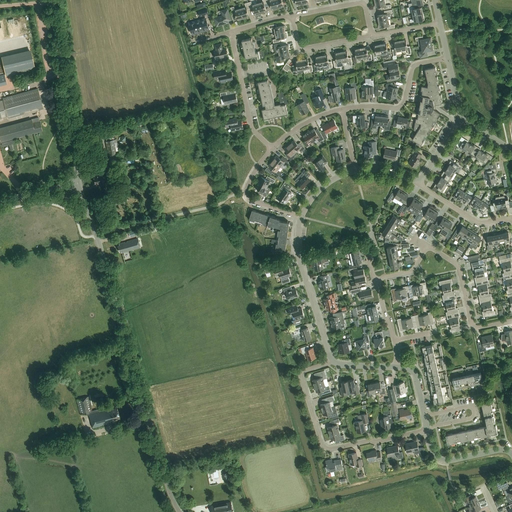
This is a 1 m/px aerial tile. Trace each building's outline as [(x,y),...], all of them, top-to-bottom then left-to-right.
[(262,0),(263,2),(258,4),(260,13),(266,11),(264,5),(267,4),(265,0),(262,0)] [(272,10),(278,8),(275,0),(265,0),(267,4),(270,3),(272,10)] [(275,0),(278,8),(283,6),(281,0),(275,0)] [(384,9),(391,8),(391,5),(386,6),(384,0),(375,2),(375,4),(374,4),(375,8),(376,7),(376,8),(383,6),(384,9)] [(248,3),(250,9),(253,8),(255,15),(260,13),(258,4),(252,5),(251,2),(248,3)] [(240,9),(243,18),(249,17),(247,10),(250,9),(248,3),(245,4),(246,7),(240,9)] [(413,15),(423,13),(422,7),(415,9),(414,6),(409,7),(407,8),(408,13),(412,12),(413,15)] [(198,10),(200,17),(209,14),(207,7),(198,10)] [(237,20),(243,18),(240,9),(235,10),(234,7),(231,8),(232,14),(235,13),(237,20)] [(228,21),(231,20),(227,9),(222,11),(223,16),(214,18),(217,26),(228,23),(228,21)] [(388,20),(388,19),(391,19),(390,14),(392,13),(392,10),(384,11),(385,14),(377,16),(378,16),(377,16),(377,19),(378,19),(379,22),(388,20)] [(423,13),(413,15),(414,18),(410,19),(410,22),(424,19),(423,13)] [(192,33),(208,28),(206,20),(200,21),(199,20),(195,21),(195,23),(189,24),(190,26),(188,26),(190,32),(192,32),(192,33)] [(390,25),(388,20),(379,22),(379,24),(378,24),(379,27),(380,27),(387,26),(387,29),(395,28),(394,24),(390,25)] [(274,28),(275,33),(285,32),(285,29),(285,26),(284,26),(277,27),(276,24),(269,25),(269,29),(274,28)] [(285,32),(275,33),(276,39),(273,40),(273,43),(280,42),(279,39),(286,37),(287,37),(286,34),(285,34),(285,32)] [(421,46),(432,44),(431,42),(432,41),(431,38),(430,38),(423,39),(423,36),(415,38),(416,41),(418,41),(419,46),(420,46),(421,46)] [(258,60),(265,58),(263,50),(255,52),(252,38),(242,40),(246,58),(257,56),(258,60)] [(400,41),(401,51),(407,50),(408,54),(411,54),(410,46),(407,47),(405,40),(405,39),(402,39),(402,40),(400,41)] [(396,52),(401,51),(400,41),(397,41),(397,40),(394,41),(394,42),(395,49),(392,50),(393,56),(397,55),(396,52)] [(380,45),(382,54),(387,53),(388,57),(391,56),(390,50),(387,51),(386,43),(385,43),(382,43),(382,44),(380,45)] [(214,51),(216,59),(228,56),(226,49),(223,50),(221,44),(215,45),(216,51),(214,51)] [(278,47),(279,53),(289,51),(288,49),(289,49),(289,45),(288,46),(288,45),(281,47),(280,44),(274,45),(274,48),(278,47)] [(376,55),(382,54),(380,45),(378,45),(377,44),(374,45),(374,46),(375,53),(372,53),(374,61),(377,60),(376,55)] [(432,46),(432,44),(421,46),(422,51),(418,52),(419,55),(419,58),(427,57),(426,54),(426,51),(433,50),(433,49),(433,46),(432,46)] [(360,48),(362,58),(368,57),(368,61),(372,60),(371,54),(368,54),(366,47),(366,46),(362,47),(363,48),(360,48)] [(357,59),(362,58),(360,48),(358,49),(358,48),(355,49),(354,50),(356,57),(353,57),(354,63),(357,63),(357,59)] [(343,52),(341,52),(343,62),(343,63),(348,62),(349,66),(352,65),(351,58),(348,58),(347,51),(346,51),(346,50),(343,51),(343,52)] [(289,51),(279,53),(280,56),(276,57),(277,63),(283,61),(283,58),(290,57),(291,57),(290,53),(289,53),(289,51)] [(334,67),(338,67),(343,66),(343,63),(343,62),(341,52),(338,53),(338,52),(335,52),(335,53),(336,60),(333,61),(334,67)] [(321,56),(323,66),(329,65),(329,68),(332,68),(331,61),(328,62),(327,55),(326,54),(323,55),(321,56)] [(317,67),(323,66),(321,56),(319,56),(319,55),(315,56),(315,57),(317,64),(314,65),(315,71),(318,70),(317,67)] [(304,59),(301,60),(303,70),(304,71),(309,70),(310,72),(313,71),(312,65),(309,66),(307,59),(307,58),(304,58),(304,59)] [(304,71),(303,70),(301,60),(299,60),(299,59),(296,60),(296,61),(297,67),(293,68),(294,74),(304,72),(304,71)] [(389,68),(390,72),(399,70),(398,64),(391,65),(390,62),(384,63),(385,69),(389,68)] [(414,130),(417,132),(412,139),(421,145),(424,141),(422,141),(425,137),(426,137),(429,134),(427,133),(430,129),(431,130),(434,126),(432,125),(435,121),(436,122),(438,118),(437,117),(440,113),(434,109),(435,105),(442,104),(441,99),(442,98),(441,94),(440,94),(439,90),(440,89),(439,85),(438,85),(437,81),(438,80),(437,76),(436,76),(435,72),(436,71),(435,67),(425,69),(428,84),(428,87),(422,86),(419,101),(421,101),(419,108),(418,108),(414,130)] [(221,81),(223,82),(233,80),(231,72),(224,74),(223,70),(215,72),(216,78),(218,78),(221,78),(221,81)] [(390,72),(390,74),(386,75),(387,81),(398,79),(397,76),(400,76),(399,70),(390,72)] [(286,104),(290,103),(284,92),(278,93),(281,105),(274,107),(268,79),(258,81),(263,105),(265,105),(266,108),(262,109),(264,119),(288,114),(286,104)] [(362,87),(362,98),(370,97),(370,90),(374,90),(373,82),(373,80),(370,80),(370,82),(370,83),(366,83),(365,83),(364,83),(364,84),(363,84),(363,85),(362,85),(362,87)] [(354,89),(357,89),(357,82),(351,83),(351,88),(345,88),(345,89),(346,89),(347,99),(356,98),(355,98),(354,89)] [(388,88),(387,92),(397,94),(398,88),(394,88),(395,85),(389,84),(386,84),(385,88),(388,88)] [(330,102),(340,100),(338,93),(341,92),(340,86),(329,89),(330,89),(332,95),(328,96),(330,102)] [(38,107),(38,110),(43,109),(37,89),(3,99),(8,118),(24,114),(23,111),(38,107)] [(324,105),(320,96),(323,94),(321,89),(315,91),(317,96),(313,98),(317,108),(317,107),(324,105)] [(397,94),(387,92),(385,91),(384,93),(386,94),(386,97),(396,99),(397,94)] [(225,104),(237,102),(236,93),(227,95),(226,92),(220,93),(221,99),(224,99),(225,104)] [(304,100),(307,99),(304,93),(301,95),(304,101),(297,105),(302,115),(309,111),(304,100)] [(353,123),(357,122),(357,126),(362,126),(362,128),(368,128),(368,122),(365,122),(364,115),(359,116),(359,115),(357,116),(353,116),(353,123)] [(381,126),(382,116),(375,115),(375,121),(372,120),(371,127),(376,128),(377,125),(381,126)] [(388,116),(382,116),(381,126),(385,126),(384,129),(390,130),(391,123),(388,122),(388,116)] [(408,130),(410,122),(407,121),(408,119),(398,117),(397,121),(394,120),(393,126),(396,127),(397,123),(406,126),(405,129),(408,130)] [(232,131),(243,129),(241,121),(237,122),(237,118),(225,121),(226,127),(231,126),(232,131)] [(0,139),(1,142),(42,131),(39,122),(32,124),(31,120),(0,128),(0,139)] [(327,133),(337,128),(334,120),(323,126),(325,130),(321,132),(325,139),(327,138),(325,133),(326,132),(327,133)] [(309,132),(314,141),(317,139),(319,142),(324,139),(320,133),(318,135),(314,129),(309,132)] [(311,143),(314,141),(309,132),(303,135),(307,141),(305,143),(308,148),(312,145),(311,143)] [(461,144),(459,147),(466,152),(470,144),(467,142),(468,141),(461,137),(458,142),(461,144)] [(12,140),(1,143),(3,149),(14,147),(12,140)] [(114,140),(105,141),(108,155),(110,155),(115,154),(117,153),(114,140)] [(289,145),(296,152),(299,150),(301,153),(306,149),(300,142),(298,144),(294,140),(289,145)] [(373,157),(373,153),(376,153),(375,142),(369,142),(369,146),(364,147),(364,151),(365,151),(365,157),(373,157)] [(470,144),(466,152),(472,156),(478,147),(475,145),(474,146),(470,144)] [(293,155),(296,152),(289,145),(284,149),(288,153),(285,155),(290,161),(295,157),(293,155)] [(334,162),(345,160),(343,149),(339,150),(338,146),(332,148),(333,155),(336,155),(338,161),(334,162)] [(400,157),(401,150),(397,149),(396,152),(385,149),(386,147),(383,157),(395,160),(396,156),(400,157)] [(478,147),(472,156),(478,160),(483,152),(479,150),(480,149),(478,147)] [(419,159),(422,155),(415,151),(413,155),(409,163),(416,168),(418,165),(419,165),(421,162),(419,160),(420,159),(419,159)] [(487,153),(487,155),(483,152),(478,160),(485,164),(488,159),(491,160),(493,157),(487,153)] [(324,163),(327,161),(323,155),(318,158),(320,160),(314,164),(320,172),(326,168),(324,165),(324,163)] [(273,161),(280,167),(283,164),(285,166),(288,161),(283,157),(281,159),(277,156),(273,161)] [(278,170),(280,167),(273,161),(268,166),(272,169),(271,171),(277,177),(281,172),(278,170)] [(450,165),(447,168),(455,173),(459,166),(450,161),(448,164),(450,165)] [(485,171),(487,179),(496,177),(495,172),(496,172),(496,169),(495,164),(489,165),(489,164),(485,168),(485,171)] [(442,174),(451,179),(455,173),(447,168),(445,172),(444,171),(442,174)] [(294,180),(297,183),(303,189),(308,184),(310,181),(307,178),(310,175),(304,170),(302,173),(294,180)] [(104,181),(108,180),(107,176),(103,177),(102,174),(93,176),(94,184),(104,182),(104,181)] [(439,181),(447,186),(451,179),(442,174),(440,176),(442,177),(439,181)] [(258,182),(267,187),(270,181),(273,183),(275,180),(268,177),(267,180),(261,177),(258,182)] [(497,181),(496,177),(487,179),(489,186),(499,184),(498,180),(497,181)] [(292,186),(288,183),(285,181),(280,188),(283,190),(277,198),(284,203),(291,193),(288,191),(292,186)] [(447,186),(439,181),(437,184),(436,184),(434,187),(442,192),(447,186)] [(267,187),(258,182),(255,188),(261,191),(260,194),(266,197),(268,194),(271,189),(267,187)] [(457,198),(461,200),(465,193),(459,189),(453,198),(456,199),(457,198)] [(394,197),(399,200),(404,193),(399,190),(394,197)] [(404,193),(399,200),(403,203),(408,196),(404,193)] [(465,193),(461,200),(464,203),(463,204),(466,206),(472,197),(465,193)] [(504,196),(500,197),(500,199),(502,210),(507,209),(506,208),(510,207),(508,197),(505,198),(505,197),(504,196)] [(473,206),(477,208),(481,201),(475,197),(469,206),(472,207),(473,206)] [(500,199),(500,197),(496,197),(495,198),(496,200),(493,200),(495,210),(498,210),(498,211),(502,210),(500,199)] [(409,207),(413,210),(418,202),(414,199),(409,207)] [(481,201),(477,208),(480,211),(479,212),(482,214),(488,205),(481,201)] [(418,202),(413,210),(418,213),(423,205),(418,202)] [(423,216),(428,219),(434,210),(429,207),(428,209),(423,216)] [(278,230),(276,249),(285,251),(289,222),(252,210),(249,219),(275,228),(277,228),(276,230),(278,230)] [(438,215),(438,214),(438,213),(434,210),(428,219),(433,222),(438,215)] [(394,215),(391,220),(397,223),(397,224),(399,225),(400,222),(403,224),(405,221),(402,219),(401,220),(394,215)] [(434,231),(437,227),(442,230),(448,221),(443,218),(438,225),(436,223),(435,225),(431,231),(430,231),(428,235),(431,236),(434,231)] [(398,227),(399,225),(397,224),(397,223),(391,220),(390,221),(389,221),(387,224),(394,228),(396,225),(398,227)] [(448,232),(447,232),(452,224),(448,221),(442,230),(440,233),(445,237),(448,239),(451,234),(448,232)] [(391,233),(394,228),(387,224),(385,227),(386,228),(385,229),(391,233)] [(138,229),(129,232),(130,236),(141,233),(141,235),(156,231),(155,226),(139,231),(138,229)] [(462,237),(463,235),(467,229),(462,226),(458,233),(456,231),(451,238),(454,239),(456,237),(457,238),(459,235),(462,237)] [(401,238),(399,237),(398,238),(397,237),(391,233),(385,229),(382,234),(393,241),(395,237),(401,241),(402,239),(401,238)] [(463,235),(468,238),(472,231),(469,229),(468,230),(467,229),(463,235)] [(471,240),(469,242),(471,243),(473,241),(476,235),(475,234),(476,233),(472,231),(468,238),(471,240)] [(473,241),(471,243),(469,247),(471,249),(472,249),(473,247),(476,249),(478,246),(476,245),(481,238),(476,235),(473,241)] [(125,243),(124,242),(119,244),(119,246),(118,246),(120,252),(121,251),(121,253),(127,251),(140,248),(138,238),(127,241),(127,243),(125,243)] [(349,253),(351,259),(360,256),(359,251),(355,252),(354,249),(348,250),(349,253)] [(328,255),(321,257),(321,256),(314,258),(315,262),(314,262),(315,263),(312,264),(313,268),(314,268),(315,271),(323,269),(322,262),(329,260),(328,255)] [(352,265),(350,265),(348,265),(349,268),(358,266),(357,263),(362,262),(360,256),(351,259),(352,265)] [(502,263),(503,268),(511,266),(511,263),(511,262),(511,259),(511,257),(499,260),(500,263),(502,263)] [(484,272),(487,271),(486,266),(485,266),(484,263),(480,264),(479,261),(471,262),(472,266),(473,271),(475,271),(476,274),(484,272)] [(511,267),(511,266),(503,268),(504,273),(502,273),(503,277),(511,274),(511,267)] [(275,271),(274,268),(269,269),(269,267),(264,269),(267,276),(270,275),(269,273),(275,271)] [(289,280),(288,276),(291,276),(289,268),(283,270),(281,267),(274,269),(276,275),(280,274),(282,282),(289,280)] [(355,278),(365,275),(363,269),(356,271),(355,268),(348,270),(349,275),(354,274),(355,278)] [(485,277),(484,272),(476,274),(476,277),(475,278),(476,283),(488,280),(487,277),(485,277)] [(511,274),(503,277),(504,280),(506,280),(507,285),(511,283),(511,274)] [(320,280),(321,282),(318,282),(319,287),(320,287),(321,290),(329,288),(327,279),(328,279),(327,275),(320,276),(320,280)] [(352,288),(359,286),(359,284),(366,282),(365,275),(355,278),(356,281),(351,282),(352,288)] [(442,285),(443,290),(451,288),(451,285),(452,284),(451,279),(439,281),(440,285),(442,285)] [(489,283),(488,280),(476,283),(477,288),(479,288),(479,291),(488,289),(487,284),(489,283)] [(417,286),(419,294),(424,293),(424,295),(428,294),(425,282),(420,283),(420,285),(417,286)] [(413,285),(408,286),(411,298),(414,297),(414,295),(419,294),(417,286),(414,286),(413,285)] [(288,299),(298,296),(295,289),(292,290),(291,286),(283,289),(285,296),(286,296),(287,296),(288,299)] [(403,289),(400,289),(402,298),(407,297),(407,299),(411,298),(408,286),(403,287),(403,289)] [(397,299),(402,298),(400,289),(397,290),(396,288),(391,289),(393,302),(397,301),(397,299)] [(452,291),(451,288),(443,290),(444,295),(442,295),(443,299),(455,296),(454,291),(452,291)] [(371,289),(358,292),(357,289),(350,290),(351,294),(359,292),(361,300),(373,297),(371,289)] [(489,294),(488,289),(479,291),(480,294),(478,295),(479,300),(492,297),(491,294),(489,294)] [(327,298),(324,299),(325,305),(335,302),(334,299),(335,299),(334,293),(327,295),(327,298)] [(456,301),(455,296),(443,299),(444,302),(445,302),(447,307),(455,305),(454,302),(456,301)] [(492,300),(492,297),(479,300),(481,305),(482,305),(483,308),(492,306),(491,301),(492,300)] [(338,311),(337,305),(335,305),(335,302),(325,305),(326,310),(330,309),(331,312),(338,311)] [(376,306),(371,307),(371,304),(361,306),(362,309),(366,308),(368,314),(377,312),(376,306)] [(456,308),(455,305),(447,307),(448,312),(446,312),(447,316),(459,313),(458,308),(456,308)] [(293,313),(295,320),(293,320),(294,325),(301,323),(300,319),(304,317),(302,308),(298,309),(297,306),(288,309),(289,315),(293,313)] [(492,306),(483,308),(484,311),(482,312),(483,317),(495,314),(495,311),(493,311),(492,306)] [(330,318),(331,323),(344,320),(343,317),(343,313),(347,312),(347,310),(342,311),(342,312),(333,314),(333,317),(330,318)] [(374,319),(379,318),(377,312),(368,314),(369,320),(366,321),(367,324),(375,322),(374,319)] [(423,315),(425,324),(428,323),(429,325),(434,324),(432,312),(428,313),(428,314),(423,315)] [(460,318),(459,313),(447,316),(447,319),(449,319),(450,324),(459,322),(458,319),(460,318)] [(411,318),(406,319),(408,328),(411,327),(412,329),(417,328),(414,315),(411,316),(411,318)] [(418,315),(414,315),(417,328),(422,326),(422,325),(425,324),(423,315),(418,317),(418,315)] [(405,328),(408,328),(406,319),(401,320),(401,318),(397,319),(400,331),(405,330),(405,328)] [(331,323),(332,329),(336,328),(337,331),(345,329),(344,323),(345,323),(344,320),(331,323)] [(459,322),(450,324),(451,329),(450,329),(450,333),(463,330),(461,325),(460,325),(459,322)] [(304,341),(311,339),(308,328),(301,330),(300,327),(293,329),(295,335),(301,333),(304,341)] [(501,339),(507,341),(507,344),(511,342),(511,330),(505,332),(505,334),(502,335),(502,334),(501,334),(501,339)] [(377,339),(374,339),(375,346),(378,345),(379,348),(385,347),(382,331),(375,333),(377,339)] [(362,349),(367,348),(366,347),(367,346),(366,343),(369,342),(368,335),(364,336),(364,339),(356,341),(357,346),(356,347),(357,351),(362,350),(362,349)] [(486,347),(494,345),(491,335),(482,337),(483,342),(478,343),(479,351),(486,350),(486,347)] [(338,344),(339,349),(340,354),(349,351),(348,345),(351,344),(349,338),(345,339),(346,342),(338,344)] [(300,353),(302,352),(303,353),(306,352),(308,361),(316,358),(314,352),(313,348),(309,349),(308,345),(299,348),(300,353)] [(422,347),(423,351),(424,354),(434,352),(432,345),(422,347)] [(435,359),(435,356),(434,352),(424,354),(425,361),(435,359)] [(437,366),(436,363),(435,359),(425,361),(427,369),(437,366)] [(438,373),(438,370),(437,366),(427,369),(428,376),(438,373)] [(313,380),(315,386),(324,383),(323,379),(327,378),(325,372),(318,374),(319,378),(313,380)] [(440,381),(439,377),(438,373),(428,376),(430,383),(440,381)] [(483,383),(481,373),(474,374),(476,384),(483,383)] [(474,374),(470,375),(467,376),(469,386),(476,384),(474,374)] [(467,376),(463,377),(459,377),(462,388),(469,386),(467,376)] [(459,377),(456,378),(452,379),(455,389),(462,388),(459,377)] [(358,386),(355,386),(354,380),(348,381),(350,390),(351,394),(354,394),(360,392),(358,386)] [(350,390),(348,381),(342,382),(343,389),(340,389),(342,396),(348,395),(351,394),(350,390)] [(441,388),(441,384),(440,381),(430,383),(431,390),(441,388)] [(374,383),(376,392),(379,391),(380,394),(385,393),(384,387),(381,388),(380,382),(374,383)] [(396,394),(399,393),(400,397),(406,396),(405,392),(407,392),(406,387),(405,388),(404,382),(399,383),(400,385),(395,386),(396,394)] [(324,383),(315,386),(316,392),(323,390),(324,394),(331,392),(329,386),(325,387),(324,383)] [(372,393),(376,392),(374,383),(368,384),(369,391),(366,391),(368,397),(373,396),(372,393)] [(388,389),(390,402),(396,400),(394,388),(388,389)] [(443,395),(442,391),(441,388),(431,390),(433,397),(443,395)] [(444,402),(444,398),(443,395),(433,397),(434,404),(444,402)] [(92,411),(91,408),(88,396),(76,400),(80,414),(88,412),(88,414),(89,413),(92,428),(114,422),(113,421),(120,419),(117,407),(112,409),(111,407),(108,408),(106,409),(106,407),(92,411)] [(331,407),(330,402),(335,400),(333,396),(326,398),(327,402),(320,405),(322,410),(331,407)] [(498,434),(492,408),(491,402),(481,404),(486,427),(445,435),(447,445),(498,434)] [(391,407),(393,416),(398,415),(397,412),(398,412),(396,403),(391,404),(390,403),(387,404),(387,407),(391,407)] [(324,415),(327,414),(329,418),(331,417),(332,419),(339,417),(335,406),(331,407),(322,410),(324,415)] [(401,419),(413,417),(411,409),(404,411),(403,409),(399,410),(401,419)] [(386,429),(390,428),(388,417),(392,416),(390,410),(383,411),(384,416),(383,416),(384,419),(380,420),(382,427),(386,426),(386,429)] [(359,421),(355,422),(354,422),(353,423),(354,426),(355,426),(356,426),(357,433),(365,431),(363,422),(365,422),(368,421),(367,414),(357,416),(359,421)] [(339,419),(333,420),(330,421),(330,422),(331,424),(332,425),(332,426),(327,427),(329,433),(339,431),(337,422),(339,421),(339,419)] [(339,431),(329,433),(331,439),(335,438),(337,443),(340,442),(339,441),(345,440),(343,435),(341,436),(339,431)] [(421,455),(424,455),(424,453),(423,449),(423,447),(418,448),(416,442),(406,444),(408,452),(414,451),(414,454),(420,452),(421,455)] [(398,459),(403,458),(402,452),(399,452),(398,446),(387,448),(389,456),(397,454),(398,459)] [(378,461),(382,460),(380,452),(377,453),(376,450),(372,451),(373,452),(366,453),(368,461),(378,459),(378,461)] [(356,467),(363,465),(361,459),(358,460),(356,453),(349,454),(351,465),(356,464),(356,467)] [(325,461),(327,467),(325,467),(327,473),(330,472),(337,470),(343,469),(342,466),(341,459),(332,461),(332,459),(325,461)] [(228,479),(222,480),(224,490),(230,489),(228,479)] [(502,488),(506,496),(509,495),(509,494),(511,492),(511,486),(510,488),(509,485),(502,488)] [(465,502),(466,504),(469,503),(470,506),(478,503),(475,497),(472,499),(470,495),(463,498),(465,502)] [(227,511),(232,511),(230,501),(211,505),(212,511),(227,511)] [(469,510),(467,511),(466,511),(477,511),(477,510),(481,509),(478,503),(470,506),(467,508),(469,510)]
